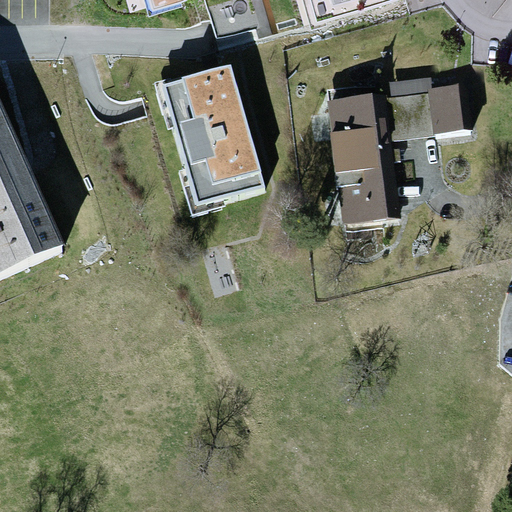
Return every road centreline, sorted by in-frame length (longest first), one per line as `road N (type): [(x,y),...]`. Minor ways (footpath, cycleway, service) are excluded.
road 1 (unknown): [(1,42),(21,56),(60,61),(120,125),(181,128),(209,188)]
road 2 (residential): [(0,42),(200,39)]
